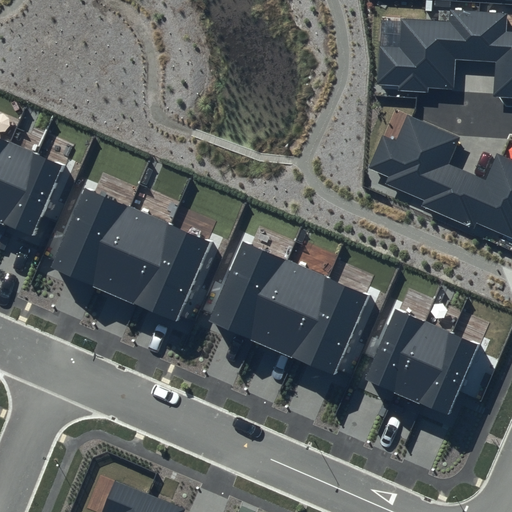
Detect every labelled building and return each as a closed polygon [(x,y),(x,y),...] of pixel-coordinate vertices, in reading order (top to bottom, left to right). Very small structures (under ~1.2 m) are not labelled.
[(379,45),(376,85),(397,86),(397,91),(429,93),(429,89),(454,90),(456,59),(496,62),(493,95),(511,96),(511,31),(506,31),(507,14),(449,10),(449,21),(401,18),(400,47),(379,45)] [(458,137),(408,116),(396,143),(382,136),(368,168),(389,177),(386,184),(423,201),(420,207),(474,230),(477,222),(511,237),(511,161),(497,155),(486,182),(446,165),(458,137)] [(0,220),(36,236),(65,167),(0,139),(0,220)] [(54,268),(179,321),(213,242),(88,188),(54,268)] [(211,322),(336,375),(370,296),(246,243),(211,322)] [(366,379),(449,414),(478,345),(396,310),(366,379)] [(186,511),(187,511),(113,481),(100,511),(186,511)]
